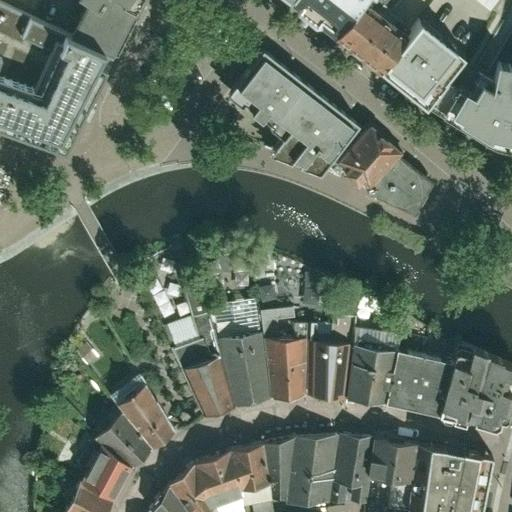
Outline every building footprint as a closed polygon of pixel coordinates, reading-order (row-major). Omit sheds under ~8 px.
[(65,29),(112,50),(134,0),(78,0),(65,29)] [(291,0),(330,28),(350,0),(291,0)] [(350,0),(330,28),(377,61),(400,31),(373,12),(378,4),(388,11),(395,0),(350,0)] [(424,0),(400,31),(377,61),(417,92),(435,71),(474,19),(449,0),(424,0)] [(477,0),(491,9),(496,0),(477,0)] [(0,128),(60,152),(112,50),(65,29),(0,2),(0,128)] [(352,115),(262,47),(226,91),(279,129),(269,144),(320,164),(352,115)] [(417,92),(478,137),(511,143),(511,65),(502,63),(503,55),(487,52),(482,81),(471,75),(462,89),(435,71),(417,92)] [(395,146),(352,115),(320,164),(366,186),(395,146)] [(432,173),(395,146),(366,186),(410,207),(432,173)] [(234,402),(218,339),(210,310),(169,322),(178,345),(171,347),(203,414),(234,402)] [(377,400),(386,347),(389,331),(348,324),(346,339),(340,395),(377,400)] [(270,395),(266,337),(266,328),(218,339),(234,402),(270,395)] [(304,392),(305,337),(266,337),(270,395),(304,392)] [(340,395),(346,339),(305,337),(304,392),(340,395)] [(511,380),(511,368),(454,343),(449,361),(433,412),(497,429),(511,380)] [(433,412),(449,361),(386,347),(377,400),(433,412)] [(170,427),(142,383),(113,404),(119,412),(147,445),(170,427)] [(147,445),(119,412),(92,437),(101,444),(126,464),(147,445)] [(333,432),(296,433),(293,495),(327,493),(329,478),(333,432)] [(366,434),(333,432),(329,478),(360,481),(360,475),(366,434)] [(296,433),(263,437),(264,498),(293,495),(296,433)] [(409,438),(366,434),(360,475),(402,480),(409,438)] [(188,459),(162,486),(185,511),(225,511),(237,504),(264,498),(263,437),(219,444),(188,459)] [(475,511),(486,451),(409,438),(402,480),(397,504),(442,511),(475,511)] [(126,464),(101,444),(79,480),(109,497),(126,464)] [(104,511),(109,497),(79,480),(76,479),(62,511),(104,511)] [(185,511),(162,486),(145,511),(146,511),(185,511)]
